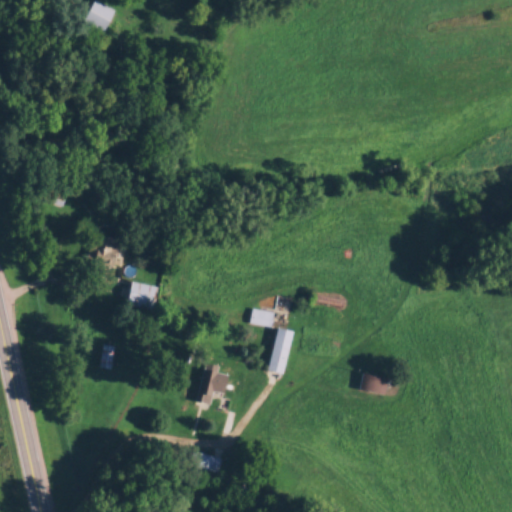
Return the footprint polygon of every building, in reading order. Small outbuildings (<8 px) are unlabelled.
[(104,31),(114,9),(95,0),(91,0),(82,21),(104,31)] [(85,260),(116,267),(122,240),(91,232),(85,260)] [(157,285),(130,281),(126,305),(153,309),(157,285)] [(272,311),(250,307),(248,322),(269,326),(272,311)] [(268,370),(283,373),(292,330),(276,327),(268,370)] [(100,366),(111,366),(112,344),(101,344),(100,366)] [(218,364),(203,361),(196,402),(210,404),(212,389),(225,392),(228,373),(217,371),(218,364)] [(383,393),(386,375),(360,371),(357,389),(383,393)] [(220,458),(195,450),(190,465),(215,473),(220,458)]
